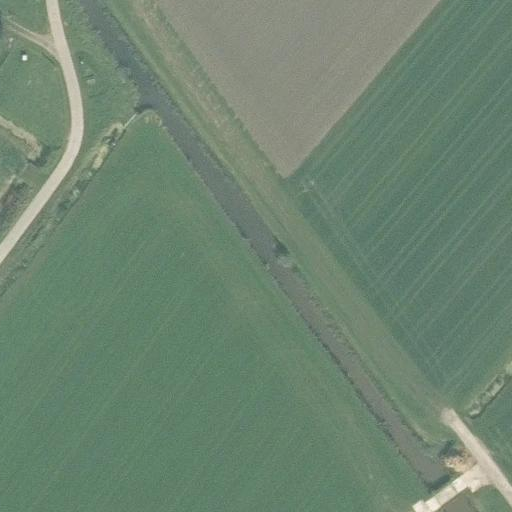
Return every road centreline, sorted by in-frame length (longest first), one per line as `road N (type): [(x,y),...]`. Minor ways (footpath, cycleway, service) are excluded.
road 1 (track): [(76,107),(121,109),(424,511)]
road 2 (unclassified): [(0,254),(58,175),(76,134),(53,0)]
